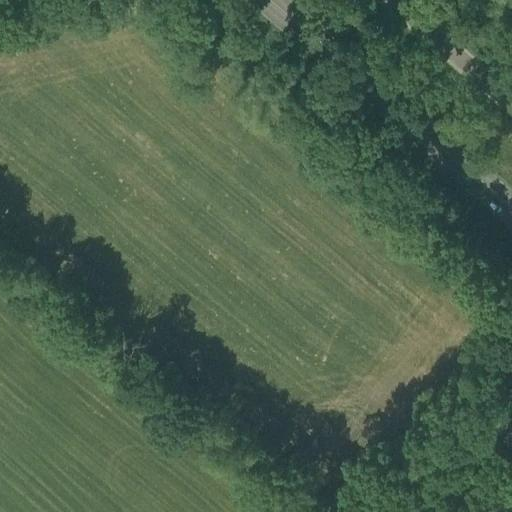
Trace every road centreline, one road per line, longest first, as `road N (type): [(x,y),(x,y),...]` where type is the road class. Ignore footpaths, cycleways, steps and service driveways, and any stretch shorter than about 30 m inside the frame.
road 1 (primary): [(511,216),(258,0)]
road 2 (unclassified): [(511,101),(400,0)]
